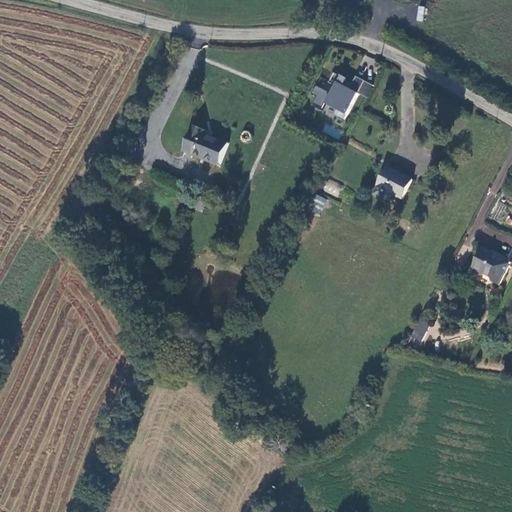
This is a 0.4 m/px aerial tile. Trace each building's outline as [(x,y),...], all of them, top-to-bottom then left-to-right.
[(332,114),(347,120),(358,93),(368,98),(374,84),(354,76),(352,80),(336,74),(329,91),(317,86),(310,102),(322,108),(324,104),(334,109),(332,114)] [(204,136),(197,133),(186,158),(218,171),(227,149),(203,139),(204,136)] [(410,182),(386,169),(386,170),(371,197),(375,200),(381,203),(385,195),(399,202),(405,191),(410,182)] [(323,190),(337,197),(343,185),(328,178),(323,190)] [(325,204),(315,199),(307,213),(318,218),(325,204)] [(511,269),(511,242),(508,241),(499,260),(492,257),(488,258),(473,251),(465,269),(468,273),(474,276),(477,275),(485,279),(486,283),(493,287),(502,268),(511,272),(511,269)] [(427,325),(417,321),(409,338),(419,343),(427,325)]
